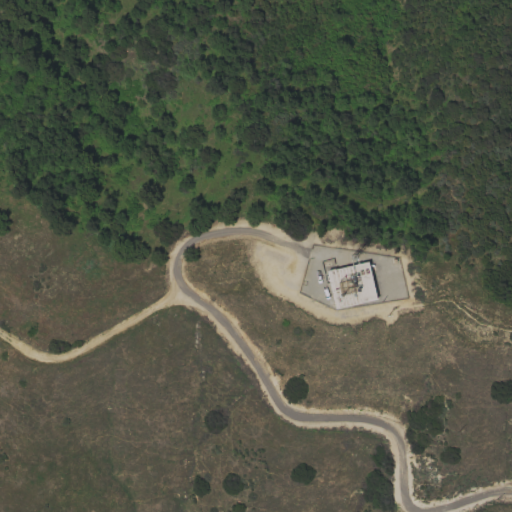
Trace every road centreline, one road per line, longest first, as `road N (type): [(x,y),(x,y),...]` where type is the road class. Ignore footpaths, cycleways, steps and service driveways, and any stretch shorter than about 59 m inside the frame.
road 1 (track): [(0,337),(19,353),(54,362),(180,296),(219,321),(264,394),(300,420),(368,424),(405,449),(403,511)]
road 2 (track): [(180,296),(174,260),(197,237),(252,231),(300,250)]
